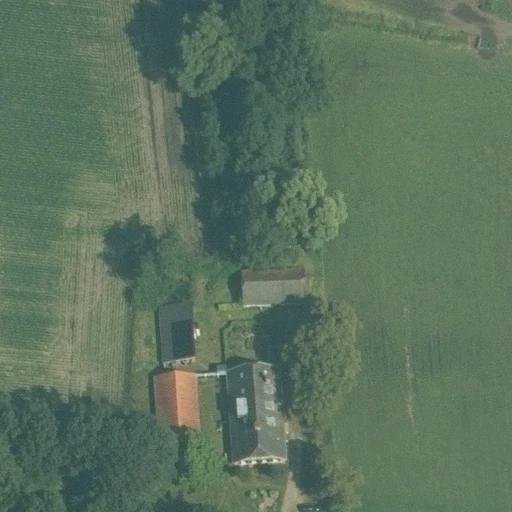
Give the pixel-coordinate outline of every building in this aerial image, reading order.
[(296,230),(256,231),(256,250),(296,249),(296,230)] [(241,274),(242,308),(305,305),(303,272),(241,274)] [(158,309),(162,366),(195,363),(191,307),(158,309)] [(225,375),(232,467),(286,463),(279,371),(225,375)] [(159,447),(201,445),(196,377),(153,380),(159,447)]
